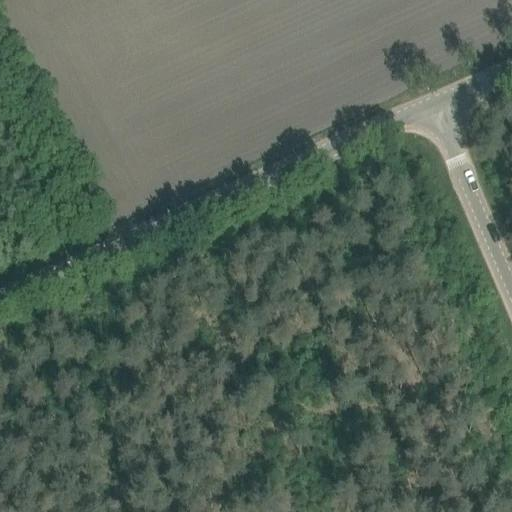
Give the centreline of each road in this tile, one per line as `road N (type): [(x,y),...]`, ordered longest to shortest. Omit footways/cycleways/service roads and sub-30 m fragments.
road 1 (unclassified): [(0,305),(440,106)]
road 2 (tertiary): [(511,276),(440,106)]
